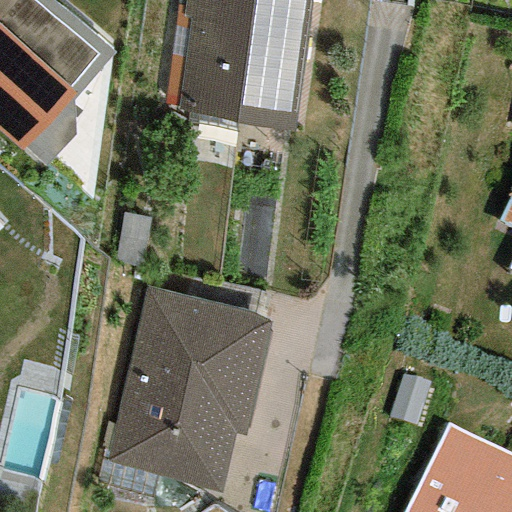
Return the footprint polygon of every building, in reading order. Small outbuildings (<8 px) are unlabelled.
[(29,0),(0,0),(0,29),(67,87),(95,56),(29,0)] [(292,132),(310,0),(177,0),(164,106),(175,106),(175,114),(292,132)] [(0,29),(0,134),(19,150),(71,89),(67,87),(0,29)] [(511,194),(499,223),(511,228),(511,194)] [(244,438),(268,323),(244,311),(145,288),(105,462),(219,493),(233,436),(244,438)] [(511,511),(511,455),(445,424),(402,511),(511,511)]
